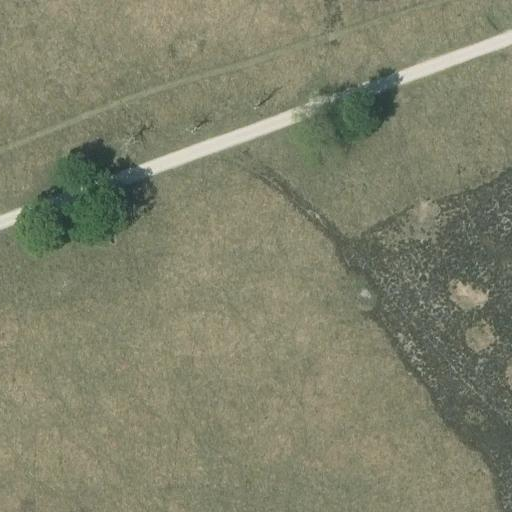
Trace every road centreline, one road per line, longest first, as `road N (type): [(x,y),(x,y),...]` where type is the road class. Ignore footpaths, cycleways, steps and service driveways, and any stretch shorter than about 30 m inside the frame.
road 1 (track): [(511,37),(0,225)]
road 2 (unknown): [(0,151),(102,109),(448,0)]
